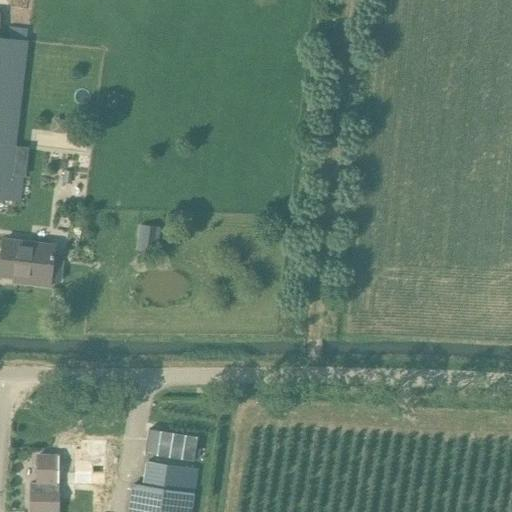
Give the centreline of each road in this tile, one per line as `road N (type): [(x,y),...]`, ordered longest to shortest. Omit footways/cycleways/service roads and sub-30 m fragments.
road 1 (track): [(310,378),(344,0)]
road 2 (tertiary): [(310,378),(0,371)]
road 3 (tertiary): [(310,378),(511,382)]
